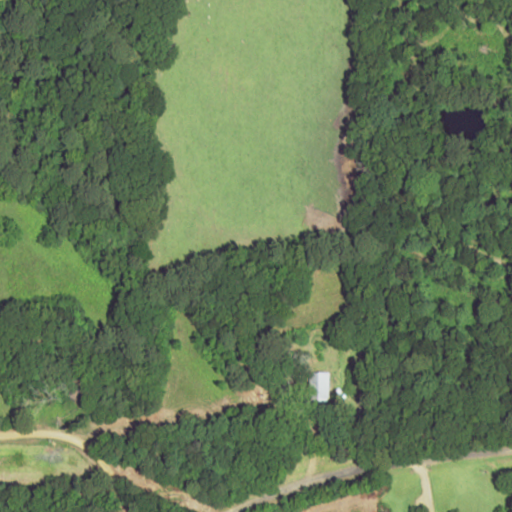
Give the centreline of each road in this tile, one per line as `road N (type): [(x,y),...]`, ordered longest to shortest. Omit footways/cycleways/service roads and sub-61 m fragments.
road 1 (residential): [(266,511),(326,487),(511,456)]
road 2 (residential): [(156,511),(93,462),(0,433)]
